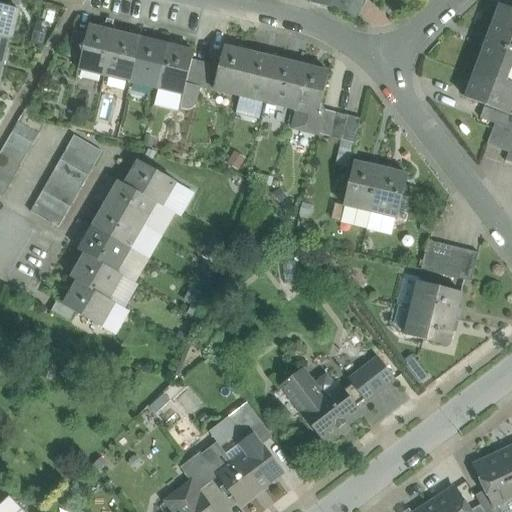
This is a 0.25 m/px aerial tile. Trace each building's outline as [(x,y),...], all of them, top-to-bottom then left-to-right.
[(334,0),(310,0),(310,3),(332,8),(334,0)] [(334,0),(332,8),(356,21),(366,0),(334,0)] [(389,0),(386,6),(395,12),(402,0),(389,0)] [(18,9),(0,4),(0,36),(9,39),(11,39),(18,9)] [(511,9),(500,5),(473,76),(511,90),(511,9)] [(116,34),(89,27),(87,35),(81,60),(79,70),(106,77),(116,34)] [(87,35),(74,32),(68,57),(81,60),(87,35)] [(142,40),(116,34),(106,77),(131,83),(142,40)] [(9,39),(0,36),(0,67),(2,68),(9,39)] [(167,46),(142,40),(131,83),(157,89),(167,46)] [(194,52),(167,46),(157,89),(184,95),(192,60),(194,52)] [(251,54),(224,48),(220,67),(214,91),(216,92),(240,98),(251,54)] [(277,60),(251,54),(240,98),(266,104),(277,60)] [(206,64),(192,60),(186,86),(200,89),(206,64)] [(302,66),(277,60),(266,104),(292,109),(302,66)] [(220,67),(206,64),(200,89),(201,89),(216,93),(216,92),(214,91),(220,67)] [(329,73),(302,66),(292,109),(297,110),(294,122),(298,123),(298,129),(312,132),(315,127),(320,128),(324,110),(320,109),(329,73)] [(511,109),(511,90),(473,76),(465,98),(485,106),(510,115),(510,114),(511,109)] [(200,89),(186,86),(184,95),(180,108),(187,110),(191,109),(197,104),(201,89),(200,89)] [(510,115),(485,106),(480,119),(495,124),(511,130),(511,114),(510,114),(510,115)] [(336,113),(324,110),(320,128),(318,135),(330,138),(336,113)] [(45,124),(24,112),(18,123),(39,135),(45,124)] [(348,116),(336,113),(330,138),(342,140),(348,116)] [(362,119),(348,116),(342,140),(356,144),(362,119)] [(39,135),(18,123),(12,133),(33,145),(39,135)] [(511,130),(495,124),(487,145),(508,153),(511,143),(511,130)] [(33,145),(12,133),(6,143),(27,155),(33,145)] [(102,152),(74,137),(66,150),(94,166),(102,152)] [(356,144),(342,140),(336,169),(352,174),(354,163),(356,144)] [(27,155),(6,143),(1,154),(21,166),(27,155)] [(94,166),(66,150),(61,161),(88,177),(94,166)] [(21,166),(1,154),(0,154),(0,166),(16,176),(21,166)] [(88,177),(61,161),(55,171),(82,187),(88,177)] [(176,183),(139,162),(126,186),(156,203),(162,207),(176,183)] [(381,169),(354,163),(352,174),(344,206),(371,212),(381,169)] [(16,176),(0,166),(0,180),(10,186),(16,176)] [(407,176),(381,169),(371,212),(367,226),(386,231),(393,228),(396,218),(397,219),(407,176)] [(82,187),(55,171),(49,181),(76,197),(82,187)] [(10,186),(0,180),(0,195),(4,197),(10,186)] [(76,197),(49,181),(43,192),(70,208),(76,197)] [(126,186),(120,183),(107,206),(143,227),(156,203),(126,186)] [(70,208),(43,192),(37,202),(64,218),(70,208)] [(64,218),(37,202),(31,213),(58,229),(64,218)] [(143,227),(107,206),(94,229),(130,249),(143,227)] [(130,249),(94,229),(81,252),(86,255),(117,272),(130,249)] [(453,247),(428,241),(421,270),(446,276),(453,247)] [(465,250),(453,247),(446,276),(458,279),(465,250)] [(478,253),(465,250),(458,279),(471,282),(478,253)] [(117,272),(86,255),(72,279),(78,282),(108,300),(122,276),(117,272)] [(462,291),(419,280),(412,309),(455,320),(462,291)] [(108,300),(78,282),(65,305),(64,306),(77,314),(101,327),(115,303),(108,300)] [(77,314),(64,306),(65,305),(58,301),(52,312),(72,323),(77,314)] [(455,320),(412,309),(406,334),(449,345),(455,320)] [(11,363),(0,358),(0,367),(8,371),(11,363)] [(379,358),(349,381),(352,385),(364,401),(366,402),(395,380),(379,358)] [(56,364),(46,360),(41,373),(51,377),(56,364)] [(303,371),(283,387),(302,412),(322,397),(314,386),(303,371)] [(327,376),(314,386),(322,397),(336,387),(327,376)] [(322,397),(302,412),(325,441),(339,431),(340,432),(348,427),(347,425),(360,414),(355,407),(343,392),(338,385),(336,387),(322,397)] [(352,385),(343,392),(355,407),(364,401),(352,385)] [(241,408),(228,418),(239,433),(247,426),(252,423),(241,408)] [(272,437),(258,418),(252,423),(247,426),(254,434),(261,444),(262,443),(263,444),(272,437)] [(247,426),(239,433),(245,441),(254,434),(247,426)] [(245,441),(239,446),(246,455),(261,444),(254,434),(245,441)] [(218,476),(217,477),(218,477),(239,506),(284,472),(263,444),(262,443),(218,476)] [(511,450),(498,457),(511,486),(511,450)] [(210,466),(200,452),(190,460),(208,484),(218,477),(217,477),(218,476),(211,466),(210,466)] [(511,486),(498,457),(476,467),(487,490),(495,507),(496,507),(511,499),(511,486)] [(190,460),(181,468),(192,482),(199,491),(208,484),(190,460)] [(182,509),(178,511),(214,511),(199,491),(192,482),(173,497),(182,509)] [(468,511),(455,490),(434,504),(439,511),(468,511)] [(487,490),(475,496),(481,506),(483,511),(497,511),(496,507),(495,507),(487,490)] [(9,498),(0,507),(0,511),(19,511),(21,510),(9,498)]
